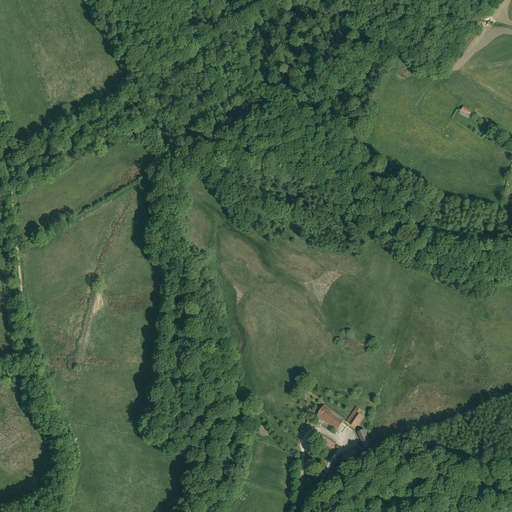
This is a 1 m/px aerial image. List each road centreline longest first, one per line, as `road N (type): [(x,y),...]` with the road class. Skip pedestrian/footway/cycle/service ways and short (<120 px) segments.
road 1 (track): [(60,511),(71,448),(29,351),(9,153)]
road 2 (unclassified): [(0,161),(139,82)]
